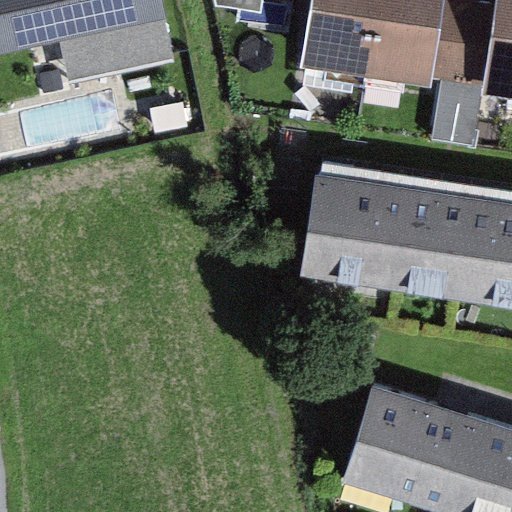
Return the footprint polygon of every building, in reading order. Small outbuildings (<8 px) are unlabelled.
[(0,0),(0,41),(11,39),(13,48),(81,33),(90,79),(194,57),(185,13),(192,11),(190,0),(0,0)] [(441,0),(314,0),(306,55),(432,74),(441,0)] [(490,0),(441,0),(432,74),(478,82),(490,0)] [(511,0),(490,0),(478,82),(511,86),(511,0)] [(443,83),(441,139),(483,141),(485,84),(443,83)] [(511,291),(511,179),(328,150),(310,259),(511,291)] [(493,511),(511,511),(511,420),(381,378),(352,467),(493,511)]
